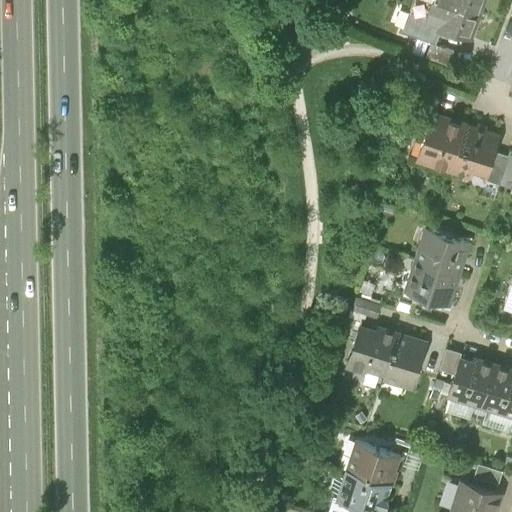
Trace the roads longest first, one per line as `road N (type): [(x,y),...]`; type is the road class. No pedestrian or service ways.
road 1 (trunk): [(75,511),(64,0)]
road 2 (trunk): [(15,0),(24,511)]
